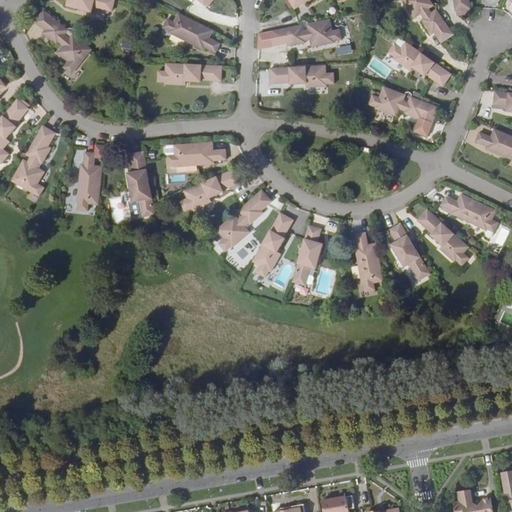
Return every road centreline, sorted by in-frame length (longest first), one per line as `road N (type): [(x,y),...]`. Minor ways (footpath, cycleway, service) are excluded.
road 1 (tertiary): [(414,443),(60,508)]
road 2 (residential): [(1,11),(48,98),(71,118),(119,131),(243,126)]
road 3 (residential): [(243,126),(265,175),(319,207),(385,206),(437,165)]
road 4 (residential): [(437,165),(328,131),(243,126)]
road 5 (residential): [(437,165),(489,34)]
road 6 (residential): [(243,126),(248,0)]
